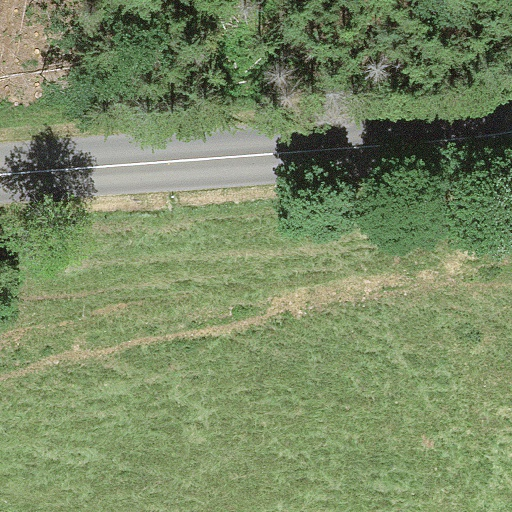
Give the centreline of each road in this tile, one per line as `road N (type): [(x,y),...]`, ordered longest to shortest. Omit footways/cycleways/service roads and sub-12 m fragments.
road 1 (track): [(0,365),(466,266),(511,246)]
road 2 (tertiary): [(511,129),(0,172)]
